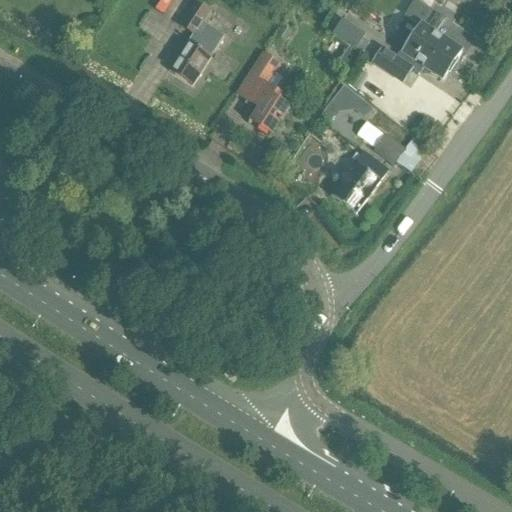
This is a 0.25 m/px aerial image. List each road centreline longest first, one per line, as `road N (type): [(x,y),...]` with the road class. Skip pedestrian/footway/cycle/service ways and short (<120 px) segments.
road 1 (unclassified): [(318,301),(308,267),(280,229),(0,64)]
road 2 (trunk): [(0,343),(269,511)]
road 3 (trunk): [(258,445),(0,275)]
road 4 (unclassified): [(318,301),(357,282),(511,83)]
road 5 (unclassified): [(490,511),(341,420),(305,386)]
road 6 (trunk): [(377,511),(258,445)]
